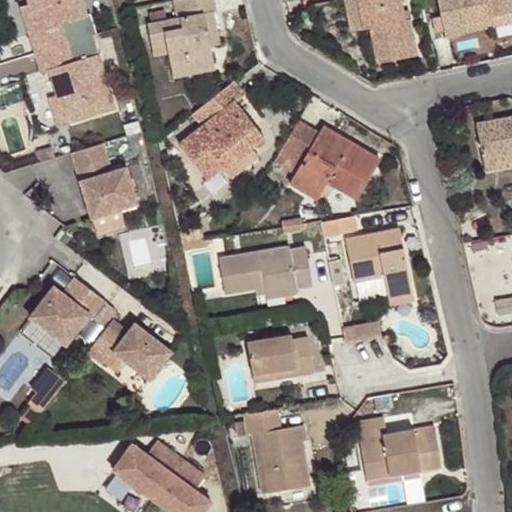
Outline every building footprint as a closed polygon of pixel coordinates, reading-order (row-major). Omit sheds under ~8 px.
[(34,53),(68,44),(63,25),(81,19),(74,0),(27,0),(28,5),(36,32),(28,35),(34,53)] [(74,0),(81,19),(88,17),(82,0),(74,0)] [(217,11),(214,0),(179,0),(175,1),(177,13),(177,19),(167,21),(152,24),(150,25),(154,47),(168,45),(170,53),(172,62),(188,59),(191,76),(216,70),(211,46),(209,34),(219,32),(215,12),(217,11)] [(345,0),(351,31),(365,29),(359,0),(345,0)] [(359,0),(365,29),(371,28),(379,63),(418,55),(411,19),(406,20),(401,0),(359,0)] [(511,0),(438,0),(446,37),(466,32),(464,22),(511,11),(511,0)] [(20,7),(28,35),(36,32),(28,5),(20,7)] [(167,21),(165,14),(164,10),(150,13),(152,24),(167,21)] [(511,22),(511,11),(464,22),(466,32),(511,22)] [(177,19),(177,13),(165,14),(167,21),(177,19)] [(221,44),(219,32),(209,34),(211,46),(221,44)] [(74,62),(68,44),(34,53),(40,73),(48,70),(57,96),(65,125),(108,112),(102,91),(109,88),(100,54),(74,62)] [(168,45),(154,47),(156,57),(170,53),(168,45)] [(188,59),(172,62),(175,79),(191,76),(188,59)] [(244,96),(233,83),(194,114),(203,126),(181,144),(209,180),(224,169),(226,170),(253,149),(265,139),(237,102),(244,96)] [(116,109),(109,88),(102,91),(108,112),(116,109)] [(65,125),(57,96),(48,99),(57,127),(65,125)] [(511,120),(511,119),(478,125),(485,162),(511,156),(511,120)] [(320,134),(299,122),(275,163),(295,176),(291,183),(311,196),(329,182),(358,200),(381,161),(324,128),(320,134)] [(103,145),(70,155),(76,171),(92,166),(96,178),(80,183),(89,219),(137,205),(126,169),(112,173),(103,145)] [(258,157),(253,149),(226,170),(232,178),(258,157)] [(486,172),(511,166),(511,156),(485,162),(486,172)] [(76,171),(80,183),(96,178),(92,166),(76,171)] [(329,182),(311,196),(317,200),(329,182)] [(357,231),(353,216),(322,221),(325,236),(357,231)] [(305,224),(283,228),(283,234),(306,229),(305,224)] [(389,299),(413,293),(399,230),(346,240),(354,283),(384,278),(389,299)] [(207,240),(183,244),(185,251),(208,247),(207,240)] [(266,295),(298,289),(313,287),(306,248),(291,250),(291,246),(221,258),(226,294),(256,290),(265,288),(266,295)] [(78,280),(71,275),(60,291),(66,297),(78,280)] [(66,297),(60,291),(50,285),(27,316),(63,344),(87,313),(91,316),(104,299),(78,280),(66,297)] [(257,296),(266,295),(265,288),(256,290),(257,296)] [(298,295),(298,289),(266,295),(267,300),(298,295)] [(415,302),(413,293),(389,299),(390,306),(415,302)] [(127,329),(111,317),(106,323),(123,335),(127,329)] [(106,323),(86,349),(103,363),(112,351),(148,378),(170,349),(133,321),(127,329),(123,335),(106,323)] [(380,321),(342,327),(344,338),(346,341),(382,336),(380,321)] [(297,368),(298,376),(314,373),(308,338),(293,340),(291,335),(248,343),(254,375),(297,368)] [(65,377),(53,368),(38,387),(50,397),(65,377)] [(255,383),(298,376),(297,368),(254,375),(255,383)] [(50,397),(38,387),(29,399),(40,408),(50,397)] [(280,428),(277,410),(244,415),(247,435),(252,434),(263,492),(311,485),(306,459),(298,461),(294,442),(303,441),(307,440),(304,425),(280,428)] [(244,415),(234,416),(237,436),(247,435),(244,415)] [(368,480),(421,471),(443,467),(436,432),(416,436),(415,430),(361,439),(368,480)] [(171,462),(128,432),(102,472),(149,501),(171,462)] [(306,459),(303,441),(294,442),(298,461),(306,459)] [(204,511),(215,494),(171,462),(149,501),(167,511),(204,511)] [(423,479),(421,471),(368,480),(369,487),(423,479)]
